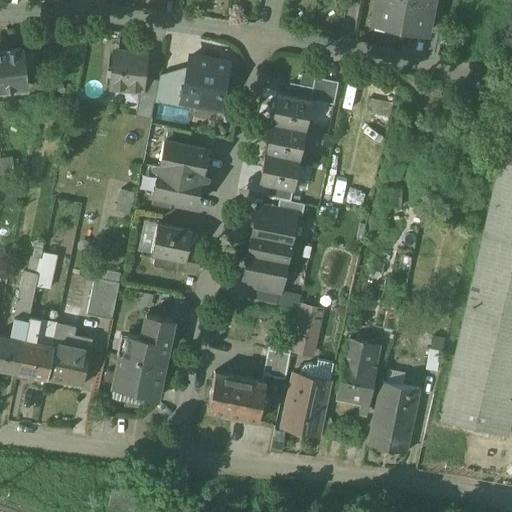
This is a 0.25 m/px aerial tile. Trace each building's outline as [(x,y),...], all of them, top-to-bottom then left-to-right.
[(433,0),(375,0),(371,22),(374,22),(374,19),(386,22),(385,25),(426,33),(433,0)] [(21,48),(0,50),(0,90),(25,88),(21,48)] [(142,90),(145,54),(114,51),(110,87),(142,90)] [(228,64),(189,57),(185,79),(181,99),(182,99),(220,106),(224,82),(229,80),(230,73),(227,69),(228,64)] [(185,79),(159,74),(154,102),(181,107),(182,99),(181,99),(185,79)] [(327,79),(315,77),(313,87),(310,99),(311,99),(322,102),(327,79)] [(339,82),(327,79),(322,102),(334,104),(339,82)] [(313,87),(290,83),(288,95),(310,99),(313,87)] [(288,95),(277,92),(271,123),(305,130),(311,99),(310,99),(288,95)] [(155,96),(144,94),(140,117),(151,119),(154,102),(155,96)] [(368,123),(387,126),(391,99),(371,97),(368,123)] [(305,130),(271,123),(265,152),(299,159),(305,130)] [(190,132),(168,127),(166,139),(188,143),(190,132)] [(166,139),(165,139),(153,196),(153,197),(152,204),(170,208),(172,200),(194,205),(207,147),(188,143),(166,139)] [(511,148),(504,146),(499,166),(511,168),(511,148)] [(299,159),(265,152),(259,182),(269,184),(293,189),(299,159)] [(0,157),(0,173),(13,172),(11,156),(0,157)] [(511,414),(511,168),(499,166),(444,400),(511,416),(511,414)] [(460,180),(435,174),(430,192),(455,199),(460,180)] [(21,190),(4,182),(0,190),(0,201),(13,208),(21,190)] [(293,189),(269,184),(267,196),(290,201),(293,189)] [(133,193),(120,189),(115,210),(128,214),(133,193)] [(296,214),(258,206),(252,235),(290,243),(296,214)] [(191,230),(157,223),(157,224),(156,224),(157,225),(151,254),(150,254),(155,255),(179,260),(185,261),(191,232),(191,231),(191,230)] [(290,243),(252,235),(248,254),(286,262),(290,243)] [(56,255),(43,252),(35,286),(48,288),(56,255)] [(286,262),(248,254),(242,282),(280,290),(286,262)] [(179,260),(155,255),(153,266),(176,271),(179,260)] [(30,257),(27,272),(24,271),(10,337),(23,340),(28,319),(35,286),(41,259),(30,257)] [(119,283),(94,277),(87,314),(111,319),(119,283)] [(317,314),(302,311),(294,350),(309,354),(317,314)] [(127,333),(123,354),(119,353),(112,387),(139,392),(138,396),(156,400),(172,319),(146,314),(141,336),(127,333)] [(28,319),(23,340),(17,373),(46,379),(53,345),(52,345),(56,323),(28,319)] [(74,327),(56,323),(52,345),(53,345),(46,379),(82,386),(90,349),(89,348),(91,339),(73,335),(74,327)] [(10,337),(0,334),(0,369),(17,373),(23,340),(10,337)] [(292,341),(271,337),(265,362),(287,367),(292,341)] [(373,345),(348,340),(336,397),(361,402),(359,409),(367,410),(376,366),(370,365),(373,345)] [(440,351),(429,349),(425,369),(436,371),(440,351)] [(287,367),(265,362),(262,375),(284,379),(287,367)] [(265,382),(215,372),(206,411),(257,421),(265,382)] [(328,381),(294,374),(282,426),(317,434),(328,381)] [(419,388),(380,380),(367,444),(406,452),(419,388)] [(511,416),(444,400),(440,419),(439,419),(439,420),(508,436),(508,435),(507,435),(511,416)] [(467,449),(447,445),(444,459),(464,464),(467,449)] [(172,511),(174,503),(114,489),(110,507),(132,511),(172,511)]
